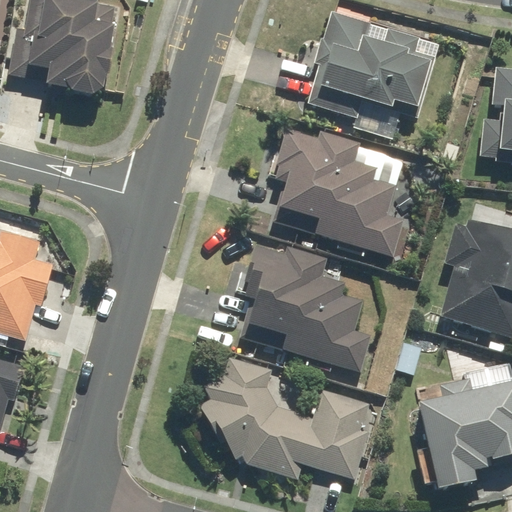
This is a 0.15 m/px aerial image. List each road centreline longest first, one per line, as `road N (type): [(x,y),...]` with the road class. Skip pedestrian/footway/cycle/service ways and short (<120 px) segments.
road 1 (tertiary): [(74,495),(155,205)]
road 2 (tertiary): [(155,205),(219,0)]
road 3 (residential): [(0,162),(155,205)]
